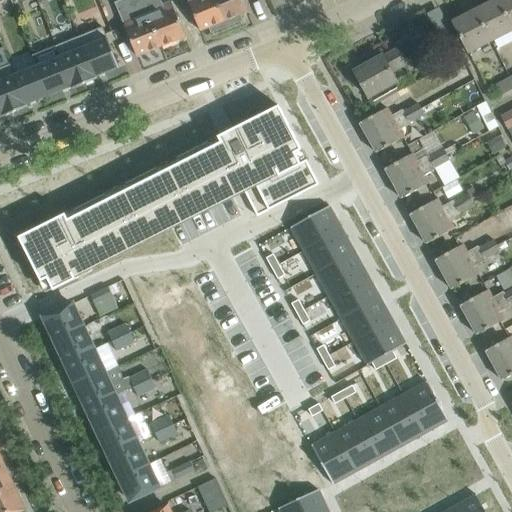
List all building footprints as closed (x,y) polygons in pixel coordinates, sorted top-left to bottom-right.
[(142,0),(116,0),(115,1),(123,21),(129,38),(137,56),(161,46),(149,17),(142,0)] [(159,0),(142,0),(149,17),(161,46),(185,37),(178,18),(171,2),(162,5),(159,0)] [(187,0),(193,12),(200,31),(209,27),(211,33),(226,27),(224,21),(214,0),(187,0)] [(214,0),(224,21),(226,27),(242,21),(240,15),(249,11),(244,0),(214,0)] [(511,26),(498,0),(495,0),(475,10),(491,41),(511,30),(511,26)] [(511,0),(498,0),(511,26),(511,0)] [(491,41),(475,10),(453,21),(468,53),(491,41)] [(79,37),(96,79),(97,79),(97,78),(96,78),(96,77),(118,68),(118,69),(119,68),(102,27),(79,37)] [(463,56),(449,29),(437,35),(446,53),(436,58),(442,68),(463,56)] [(96,79),(79,37),(55,46),(59,57),(60,57),(73,89),(96,79)] [(368,97),(386,87),(396,82),(391,72),(405,64),(397,50),(383,58),(383,57),(355,73),(368,97)] [(60,57),(59,57),(37,66),(49,96),(71,87),(72,88),(71,88),(72,89),(73,89),(60,57)] [(14,75),(15,75),(10,64),(0,68),(0,107),(4,116),(27,107),(14,75)] [(37,66),(15,75),(14,75),(27,107),(28,107),(28,105),(27,106),(27,105),(49,96),(37,66)] [(511,90),(511,82),(510,78),(495,86),(501,96),(511,90)] [(486,103),(474,81),(463,87),(475,109),(486,103)] [(220,134),(16,230),(45,290),(71,277),(67,269),(244,185),(257,212),(321,182),(281,99),(218,129),(220,134)] [(387,107),(387,108),(360,124),(368,138),(422,109),(418,104),(404,112),(397,101),(387,107)] [(422,110),(422,109),(368,138),(376,153),(404,138),(400,131),(410,125),(410,124),(438,107),(435,103),(422,110)] [(511,110),(501,117),(511,136),(511,110)] [(473,111),(464,117),(474,135),(484,129),(473,111)] [(428,156),(417,162),(413,154),(385,169),(393,184),(446,155),(443,149),(429,157),(428,156)] [(450,161),(446,155),(393,184),(402,199),(429,184),(425,176),(436,170),(435,169),(450,161)] [(453,201),(442,208),(437,200),(410,214),(419,229),(471,200),(468,195),(454,203),(453,201)] [(475,206),(471,200),(419,229),(427,244),(451,231),(454,229),(450,222),(461,216),(460,215),(475,206)] [(308,218),(290,228),(303,251),(342,229),(330,206),(312,216),(311,215),(308,217),(308,218)] [(342,229),(303,251),(316,274),(355,252),(342,229)] [(479,247),(467,253),(463,245),(435,260),(444,275),(497,245),(494,240),(479,248),(479,247)] [(500,252),(497,245),(444,275),(452,290),(469,280),(479,275),(475,268),(487,261),(486,260),(500,252)] [(355,252),(316,274),(329,297),(368,275),(355,252)] [(273,254),(266,258),(272,269),(279,265),(273,254)] [(278,279),(285,275),(279,265),(272,269),(278,279)] [(504,288),(511,284),(511,268),(499,275),(504,288)] [(368,275),(329,297),(341,320),(381,298),(368,275)] [(113,296),(109,287),(90,296),(95,305),(113,296)] [(503,292),(492,299),(488,290),(461,305),(469,320),(511,296),(511,289),(504,294),(503,292)] [(511,296),(469,320),(477,335),(504,320),(500,313),(511,306),(511,296)] [(381,298),(341,320),(354,343),(393,321),(381,298)] [(297,314),(304,310),(299,300),(291,304),(297,314)] [(72,304),(44,317),(55,341),(83,327),(72,304)] [(303,325),(310,321),(304,310),(297,314),(303,325)] [(393,321),(354,343),(367,366),(372,363),(383,357),(393,352),(406,344),(393,321)] [(126,324),(108,332),(112,342),(130,333),(126,324)] [(94,350),(83,327),(55,341),(66,364),(94,350)] [(135,344),(130,333),(112,342),(117,352),(135,344)] [(511,336),(486,351),(494,366),(511,355),(511,336)] [(317,349),(322,360),(330,356),(324,345),(317,349)] [(105,373),(94,350),(66,364),(77,386),(105,373)] [(393,352),(383,357),(386,365),(397,359),(393,352)] [(511,355),(494,366),(502,381),(511,375),(511,355)] [(330,356),(322,360),(328,370),(335,366),(330,356)] [(383,357),(372,363),(376,370),(386,365),(383,357)] [(148,370),(129,378),(133,388),(152,379),(148,370)] [(116,396),(105,373),(77,386),(87,409),(116,396)] [(156,389),(152,379),(133,388),(137,397),(156,389)] [(427,382),(404,395),(425,434),(449,421),(439,403),(437,399),(437,400),(427,382)] [(352,385),(342,391),(346,398),(356,393),(352,385)] [(342,391),(331,397),(335,404),(346,398),(342,391)] [(404,395),(381,407),(402,446),(425,434),(404,395)] [(126,419),(116,396),(87,409),(98,432),(126,419)] [(323,411),(319,404),(308,410),(312,417),(323,411)] [(381,407),(358,420),(379,459),(402,446),(381,407)] [(173,425),(169,416),(151,424),(155,433),(173,425)] [(137,442),(126,419),(98,432),(109,455),(137,442)] [(358,420),(335,433),(356,472),(379,459),(358,420)] [(178,435),(173,425),(155,433),(159,444),(178,435)] [(335,433),(311,446),(321,464),(323,467),(333,485),(356,472),(335,433)] [(148,465),(137,442),(109,455),(120,478),(148,465)] [(191,461),(172,470),(177,480),(195,471),(191,461)] [(0,493),(14,487),(3,464),(0,465),(0,493)] [(159,488),(148,465),(120,478),(130,501),(159,488)] [(215,511),(229,506),(216,479),(181,496),(185,503),(201,495),(209,511),(215,511)] [(0,511),(19,511),(24,510),(14,487),(0,493),(0,511)] [(297,500),(278,508),(279,511),(329,511),(319,490),(300,498),(297,499),(297,500)] [(485,511),(476,495),(453,508),(455,511),(485,511)]
